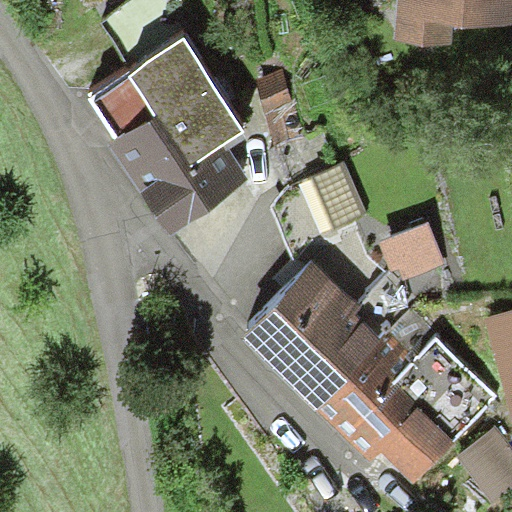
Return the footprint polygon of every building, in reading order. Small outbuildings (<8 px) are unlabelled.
[(511,0),(399,0),(397,28),(451,33),(453,6),(511,11),(511,0)] [(244,112),(184,19),(129,52),(133,58),(91,80),(119,120),(110,128),(143,181),(146,179),(173,218),(248,169),(229,139),(221,127),(231,121),(238,117),(244,112)] [(245,128),(238,117),(231,121),(221,127),(229,139),(245,128)] [(345,156),(312,167),(334,222),(366,209),(345,156)] [(430,214),(379,231),(400,276),(444,260),(430,214)] [(242,316),(317,395),(382,333),(355,305),(361,300),(312,249),(299,261),(242,316)] [(511,301),(487,309),(509,393),(511,392),(511,301)] [(382,333),(317,395),(370,450),(383,438),(388,443),(415,471),(499,391),(437,326),(411,351),(388,327),(382,333)] [(511,445),(495,421),(458,446),(494,497),(511,484),(511,445)]
